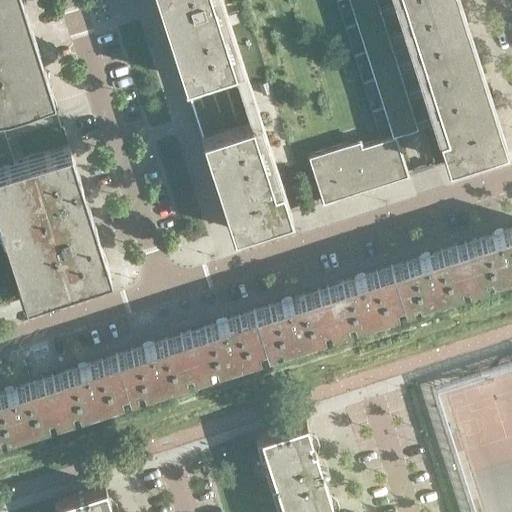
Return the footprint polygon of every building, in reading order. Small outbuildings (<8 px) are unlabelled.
[(0,0),(0,108),(29,99),(52,91),(45,68),(43,69),(39,56),(40,55),(35,38),(31,27),(28,28),(20,4),(24,3),(22,0),(0,0)] [(158,0),(232,229),(289,210),(221,0),(158,0)] [(504,141),(458,0),(335,0),(379,137),(394,132),(407,172),(424,167),(446,159),(447,160),(504,141)] [(394,132),(379,137),(360,143),(359,137),(308,154),(322,200),(407,172),(394,132)] [(45,151),(14,161),(0,165),(0,222),(6,240),(25,297),(68,282),(66,278),(72,276),(83,273),(84,277),(89,276),(86,267),(106,261),(89,207),(76,166),(69,143),(45,151)] [(321,467),(314,447),(318,446),(318,443),(316,436),(314,434),(310,435),(305,419),(259,434),(275,482),(321,467)] [(338,508),(338,504),(336,498),(334,495),(330,496),(321,467),(275,482),(284,511),(335,511),(334,509),(338,508)] [(113,511),(117,511),(118,507),(115,501),(113,498),(109,499),(104,484),(59,499),(62,511),(113,511)]
